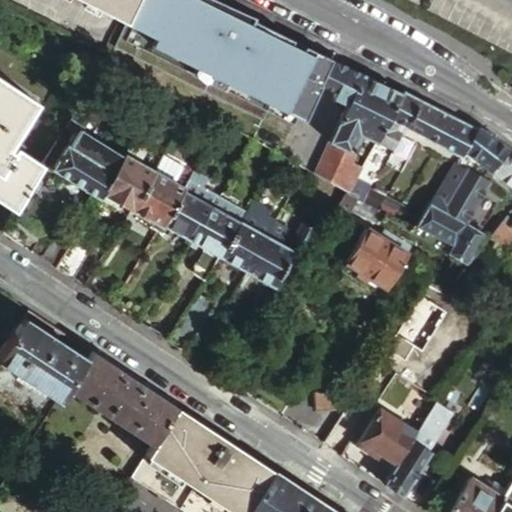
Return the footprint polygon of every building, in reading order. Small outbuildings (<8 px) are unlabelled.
[(82,0),(123,21),(135,0),(82,0)] [(135,0),(123,21),(153,38),(150,44),(295,117),(302,120),(319,85),(331,59),(303,45),(301,49),(290,44),(292,40),(230,7),(214,0),(135,0)] [(123,21),(113,44),(260,120),(265,111),(292,124),(295,117),(150,44),(153,38),(123,21)] [(303,45),(292,40),(290,44),(301,49),(303,45)] [(319,85),(333,92),(331,97),(345,104),(360,73),(331,59),(319,85)] [(374,142),(386,118),(400,93),(360,73),(345,104),(310,172),(346,192),(355,177),(360,167),(345,158),(357,133),(374,142)] [(14,208),(42,164),(17,147),(14,150),(8,146),(37,102),(0,76),(0,198),(13,208),(14,208)] [(406,128),(407,128),(423,99),(402,89),(400,93),(386,118),(406,128)] [(423,99),(407,128),(406,128),(421,136),(422,135),(438,107),(423,99)] [(437,145),(454,115),(438,107),(422,135),(421,136),(437,145)] [(89,117),(76,108),(67,123),(75,128),(79,131),(82,127),(89,117)] [(463,150),(477,127),(454,115),(437,145),(459,156),(463,150)] [(50,165),(97,197),(123,155),(82,127),(79,131),(75,128),(50,165)] [(477,127),(463,150),(488,170),(506,148),(484,131),(477,127)] [(123,155),(97,197),(104,201),(107,195),(128,207),(151,170),(137,161),(146,147),(133,139),(123,155)] [(511,188),(511,152),(506,148),(488,170),(511,188)] [(151,170),(171,181),(180,166),(161,154),(151,170)] [(269,173),(293,186),(304,169),(281,156),(269,173)] [(504,192),(489,180),(487,179),(464,168),(445,201),(441,209),(465,221),(480,230),(494,211),(504,192)] [(160,224),(183,189),(171,181),(151,170),(128,207),(152,221),(148,228),(155,231),(156,230),(160,224)] [(193,172),(188,180),(196,185),(202,177),(193,172)] [(355,177),(346,192),(345,194),(365,202),(371,191),(365,188),(368,183),(355,177)] [(188,180),(183,189),(160,224),(179,235),(183,237),(180,242),(185,244),(214,195),(196,185),(188,180)] [(381,196),(371,191),(365,202),(378,209),(380,205),(383,206),(386,201),(381,198),(381,196)] [(378,209),(365,202),(345,194),(334,211),(346,219),(351,209),(383,223),(387,212),(382,210),(378,209)] [(201,279),(215,256),(235,222),(242,212),(214,195),(185,244),(189,247),(192,242),(196,245),(198,247),(199,248),(199,249),(199,251),(198,253),(192,264),(191,266),(191,267),(192,271),(193,272),(195,276),(201,279)] [(445,201),(434,195),(415,225),(452,241),(465,221),(441,209),(445,201)] [(402,205),(397,203),(395,205),(386,201),(383,206),(382,210),(387,212),(389,209),(392,210),(390,214),(395,216),(402,205)] [(267,212),(250,202),(242,212),(235,222),(215,256),(243,271),(258,243),(270,224),(271,222),(264,218),(267,212)] [(416,212),(402,205),(395,216),(407,222),(411,223),(416,212)] [(389,209),(387,212),(383,223),(403,232),(407,222),(395,216),(390,214),(392,210),(389,209)] [(504,217),(500,222),(506,227),(510,222),(504,217)] [(465,221),(452,241),(446,250),(453,255),(441,274),(453,281),(484,233),(480,230),(465,221)] [(488,237),(501,247),(511,232),(511,231),(510,230),(511,227),(511,223),(510,222),(506,227),(500,222),(488,237)] [(179,235),(160,224),(156,230),(172,239),(175,236),(179,235)] [(243,271),(271,287),(291,251),(275,242),(282,231),(270,224),(258,243),(243,271)] [(316,232),(304,224),(293,241),(306,249),(316,232)] [(366,228),(345,261),(360,270),(357,275),(365,281),(369,275),(385,286),(408,249),(393,240),(391,244),(366,228)] [(39,255),(55,266),(70,240),(55,231),(39,255)] [(55,266),(71,276),(89,248),(72,237),(70,240),(55,266)] [(216,300),(195,287),(164,338),(184,352),(216,300)] [(67,388),(92,351),(28,308),(0,349),(0,357),(59,399),(67,388)] [(229,343),(219,337),(204,358),(215,365),(229,343)] [(151,443),(177,407),(92,351),(67,388),(151,443)] [(317,411),(320,410),(331,393),(317,393),(317,411)] [(320,410),(339,410),(339,393),(331,393),(320,410)] [(381,482),(400,494),(432,444),(429,442),(449,411),(433,401),(414,431),(394,461),(381,482)] [(321,442),(336,452),(361,414),(346,405),(321,442)] [(231,511),(244,511),(272,470),(177,407),(151,443),(144,454),(226,508),(231,511)] [(394,461),(414,431),(378,408),(354,444),(376,458),(380,452),(394,461)] [(129,475),(184,511),(223,511),(226,508),(144,454),(129,475)] [(337,511),(272,470),(244,511),(337,511)] [(489,511),(500,497),(468,476),(443,511),(489,511)] [(511,511),(511,503),(501,496),(500,497),(489,511),(511,511)]
